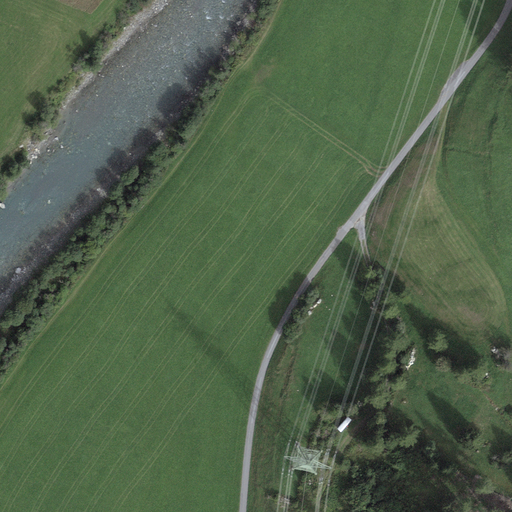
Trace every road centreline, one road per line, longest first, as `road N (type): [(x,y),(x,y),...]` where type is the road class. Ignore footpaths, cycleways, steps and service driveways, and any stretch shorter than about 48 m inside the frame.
road 1 (track): [(242,511),(256,395),(277,331),(511,0)]
road 2 (track): [(358,212),(389,326),(389,382),(383,404),(346,443),(318,505)]
